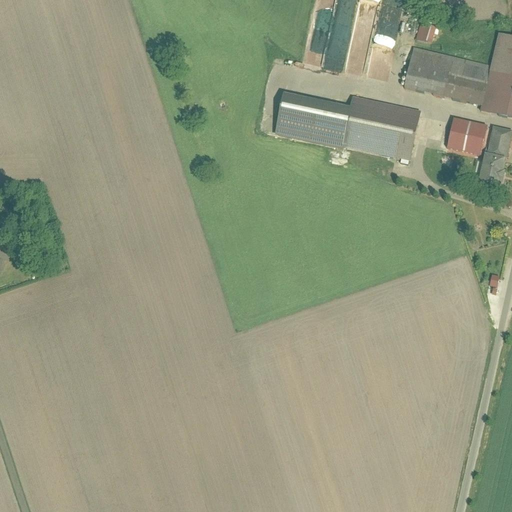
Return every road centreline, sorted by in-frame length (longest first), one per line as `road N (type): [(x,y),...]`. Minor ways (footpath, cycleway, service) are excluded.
road 1 (unclassified): [(511,277),(459,511)]
road 2 (unknown): [(395,209),(455,232),(511,241)]
